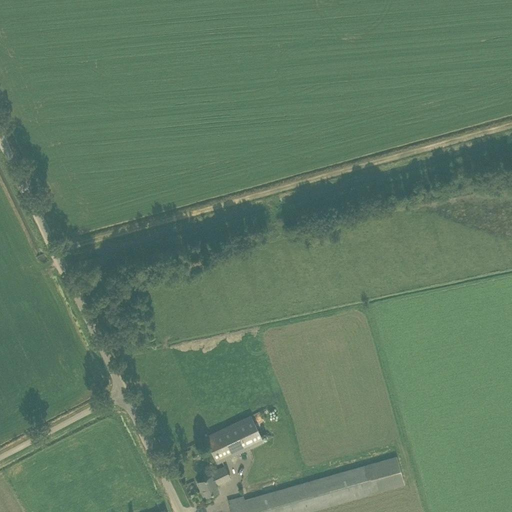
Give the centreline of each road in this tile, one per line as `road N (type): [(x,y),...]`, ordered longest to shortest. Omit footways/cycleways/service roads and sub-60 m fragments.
road 1 (track): [(56,254),(511,128)]
road 2 (unclassified): [(123,392),(0,136)]
road 3 (unclassified): [(0,456),(123,392)]
road 4 (unclassified): [(181,511),(123,392)]
